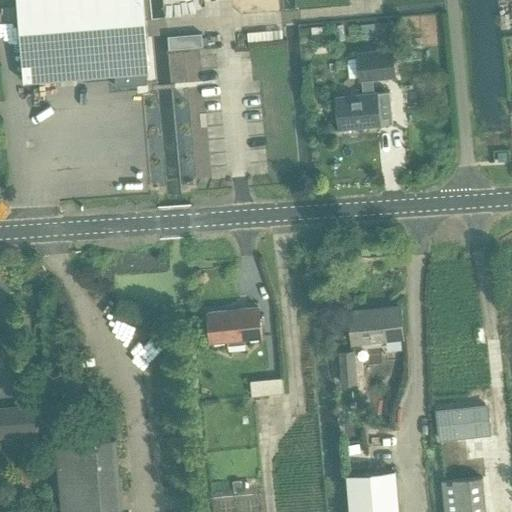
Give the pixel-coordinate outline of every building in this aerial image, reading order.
[(18,0),(24,81),(114,74),(115,87),(147,84),(146,71),(150,71),(143,0),(18,0)] [(373,25),(361,26),(362,38),(374,37),(373,25)] [(363,94),(336,97),(339,129),(340,129),(340,127),(362,125),(362,126),(393,123),(389,91),(374,93),(372,79),(394,77),(393,65),(391,49),(357,53),(357,57),(347,58),(349,77),(359,76),(360,80),(361,80),(363,94)] [(349,311),(352,343),(403,338),(400,305),(349,311)] [(244,338),(262,336),(259,306),(208,311),(210,341),(228,340),(228,344),(245,342),(244,338)] [(339,351),(342,383),(356,382),(353,349),(339,351)] [(266,380),(267,394),(282,393),(281,378),(266,380)] [(484,404),(433,409),(436,438),(487,433),(484,404)] [(0,407),(0,436),(34,434),(32,406),(0,407)] [(55,444),(61,511),(122,511),(116,439),(55,444)] [(345,474),(348,511),(398,511),(395,470),(345,474)] [(444,480),(447,511),(485,511),(482,477),(444,480)]
